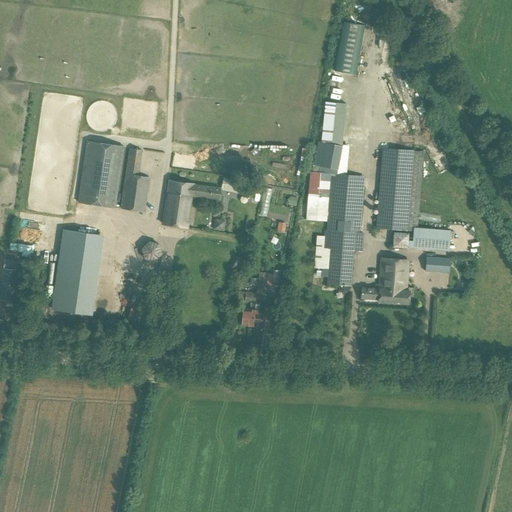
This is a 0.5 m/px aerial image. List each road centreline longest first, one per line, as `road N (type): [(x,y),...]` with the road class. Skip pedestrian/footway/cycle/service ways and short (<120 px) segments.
road 1 (unclassified): [(511,378),(0,354)]
road 2 (track): [(118,511),(144,384)]
